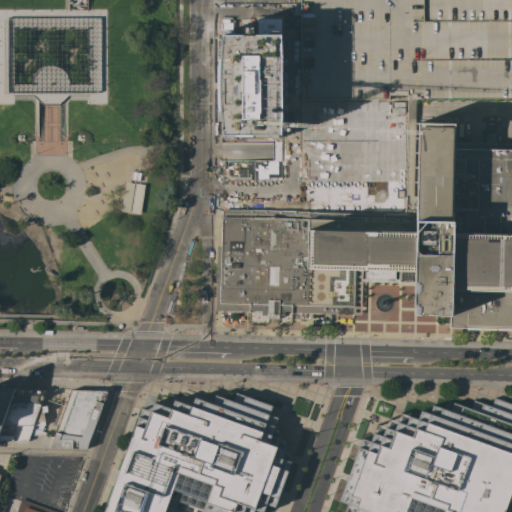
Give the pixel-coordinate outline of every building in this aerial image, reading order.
[(86,10),(67,9),(67,0),(86,0),(86,9),(86,10)] [(412,99),(412,95),(408,95),(390,95),(390,99),(301,99),(300,0),(511,0),(511,99),(415,99),(412,99)] [(32,94),(4,94),(4,90),(4,19),(97,19),(97,90),(97,94),(68,94),(62,101),(59,104),(50,104),(42,104),(32,94)] [(281,135),(280,34),(222,34),(221,47),(220,59),(219,72),(219,85),(220,97),(220,109),(221,122),(223,134),(281,135)] [(415,118),(407,118),(408,95),(412,95),(412,99),(415,99),(415,118)] [(415,123),(455,124),(454,142),(511,142),(511,137),(506,136),(509,120),(511,120),(511,329),(511,331),(497,330),(497,329),(496,328),(496,330),(482,330),(482,328),(481,328),(481,330),(467,330),(467,328),(450,328),(450,316),(414,315),(414,283),(362,281),(361,315),(293,313),(293,314),(291,314),(290,322),(279,321),(279,316),(279,319),(277,319),(277,323),(269,323),(269,318),(267,318),(267,321),(264,322),(262,321),(251,321),(251,312),(249,312),(249,311),(215,311),(217,245),(221,245),(222,217),(223,209),(251,210),(251,209),(296,210),(296,211),(406,214),(407,118),(415,118),(415,123)] [(131,180),(132,171),(140,173),(139,181),(131,180)] [(139,214),(130,213),(130,211),(129,210),(129,212),(120,211),(124,182),(133,184),(133,187),(134,187),(134,183),(143,185),(139,214)] [(20,388),(25,388),(28,390),(34,390),(37,389),(42,389),(46,391),(42,403),(42,404),(35,424),(33,424),(28,441),(0,440),(0,434),(17,389),(20,388)] [(0,434),(0,388),(17,389),(0,434)] [(52,447),(73,390),(99,391),(99,389),(107,390),(108,390),(108,391),(105,400),(104,399),(87,448),(52,447)] [(105,511),(142,408),(151,411),(154,402),(172,408),(175,400),(192,406),(195,397),(213,403),(216,395),(233,401),(236,392),(237,393),(270,404),(273,405),(270,414),(279,417),(275,426),(284,429),(281,438),(289,441),(286,450),(295,453),(276,507),(267,504),(264,511),(261,511),(255,509),(254,511),(105,511)] [(511,489),(503,511),(345,511),(348,504),(339,501),(362,438),(371,441),(377,424),(386,427),(389,418),(397,422),(401,413),(418,419),(421,410),(430,414),(433,405),(450,411),(453,402),(471,409),(474,400),(491,406),(494,398),(511,404),(511,489)] [(42,404),(42,406),(47,406),(48,412),(44,413),(46,425),(35,424),(42,404)] [(16,511),(20,502),(47,511),(16,511)]
